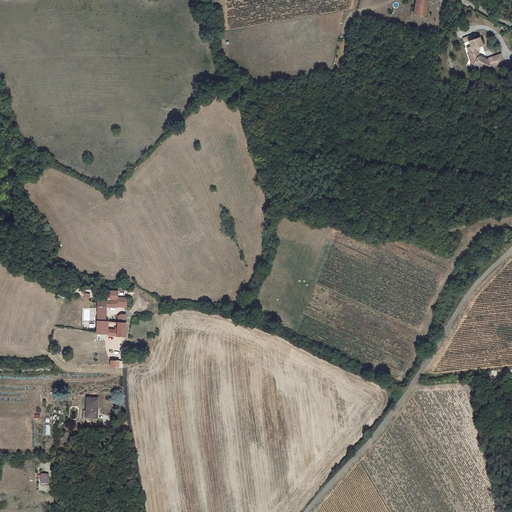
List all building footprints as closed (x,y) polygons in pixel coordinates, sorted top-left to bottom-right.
[(416,0),(414,14),(426,16),(428,0),(416,0)] [(488,59),(481,37),(465,42),(467,46),(466,47),(469,59),(466,64),(479,70),(480,68),(485,66),(486,67),(489,66),(490,66),(488,59)] [(501,55),(488,59),(490,66),(489,66),(490,68),(504,64),(501,55)] [(96,324),(102,324),(102,321),(102,309),(115,309),(123,309),(122,301),(115,301),(115,302),(96,302),(96,324)] [(115,318),(115,325),(123,326),(123,317),(117,317),(115,318)] [(123,326),(115,325),(115,332),(107,331),(107,324),(102,324),(96,324),(96,335),(123,338),(123,326)] [(86,421),(96,421),(96,402),(86,402),(86,421)]
